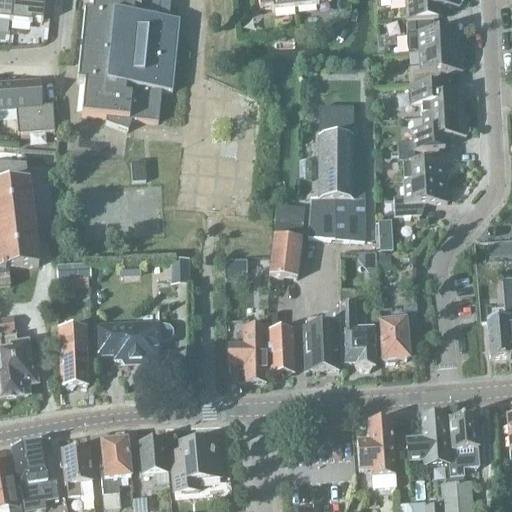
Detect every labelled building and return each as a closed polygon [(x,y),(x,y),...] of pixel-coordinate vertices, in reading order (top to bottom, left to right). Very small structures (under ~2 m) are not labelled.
[(0,0),(0,23),(11,24),(13,0),(0,0)] [(13,0),(11,24),(31,27),(32,24),(43,25),(45,0),(13,0)] [(105,126),(127,134),(131,124),(158,126),(161,95),(172,96),(179,24),(168,23),(170,0),(92,0),(91,15),(84,15),(78,86),(84,87),(81,119),(106,121),(105,126)] [(295,11),(293,0),(257,0),(259,12),(272,10),(272,13),(295,11)] [(293,0),(295,11),(318,8),(318,5),(331,3),(330,0),(293,0)] [(438,11),(441,11),(459,10),(458,7),(462,4),(461,0),(404,0),(406,24),(431,23),(438,22),(438,11)] [(408,57),(418,56),(461,54),(461,53),(458,53),(457,33),(432,34),(431,23),(406,24),(408,57)] [(408,69),(409,89),(435,88),(434,76),(462,75),(462,72),(459,72),(458,54),(461,54),(418,56),(419,69),(408,69)] [(38,86),(0,88),(0,112),(16,111),(18,137),(54,135),(52,108),(41,109),(39,84),(38,84),(38,86)] [(441,87),(409,89),(410,109),(421,109),(422,121),(464,119),(464,118),(461,118),(460,98),(442,99),(441,87)] [(311,202),(308,242),(364,245),(365,141),(352,141),(352,111),(318,111),(318,202),(311,202)] [(464,119),(422,121),(422,134),(412,134),(412,145),(397,146),(398,156),(445,154),(444,141),(465,140),(465,137),(469,134),(468,123),(464,120),(464,119)] [(402,175),(403,187),(446,185),(443,185),(442,164),(391,167),(392,175),(402,175)] [(446,185),(403,187),(404,200),(393,200),(394,220),(419,219),(419,208),(447,206),(447,203),(444,203),(443,186),(446,186),(446,185)] [(0,290),(10,290),(8,272),(38,269),(29,188),(0,190),(0,290)] [(277,208),(275,226),(269,279),(296,282),(305,211),(277,208)] [(171,265),(172,285),(181,285),(181,265),(171,265)] [(56,270),(57,284),(88,282),(87,268),(56,270)] [(511,283),(502,284),(505,323),(486,324),(490,362),(510,360),(510,357),(511,357),(511,283)] [(369,375),(371,371),(374,371),(373,332),(355,332),(354,308),(339,308),(341,368),(355,368),(355,372),(358,372),(361,375),(369,375)] [(281,376),(283,379),(288,379),(291,376),(293,376),(291,334),(277,335),(276,319),(266,319),(267,335),(269,377),(281,376)] [(392,320),(392,326),(379,327),(381,346),(380,346),(382,366),(384,366),(388,368),(395,367),(397,364),(406,364),(408,361),(404,319),(392,320)] [(0,322),(0,336),(15,335),(13,321),(0,322)] [(303,331),(305,375),(338,374),(337,330),(319,331),(319,321),(306,321),(306,331),(303,331)] [(160,367),(159,345),(164,344),(169,343),(172,338),(172,333),(169,329),(163,327),(158,327),(158,325),(95,328),(96,359),(114,359),(114,365),(142,365),(142,368),(160,367)] [(228,348),(228,370),(243,369),(243,374),(237,374),(238,386),(266,386),(265,330),(243,330),(243,347),(228,348)] [(58,336),(61,391),(64,390),(67,393),(72,393),(74,390),(87,390),(85,339),(76,339),(76,335),(58,336)] [(0,402),(29,399),(27,387),(36,386),(32,362),(28,362),(26,347),(17,349),(15,339),(0,341),(0,402)] [(447,455),(450,481),(466,480),(465,472),(476,471),(474,453),(477,453),(474,421),(472,422),(471,419),(469,417),(461,418),(459,420),(460,423),(448,424),(451,455),(447,455)] [(423,442),(405,443),(407,465),(425,464),(425,470),(443,468),(447,468),(446,454),(447,454),(444,418),(421,420),(423,442)] [(391,423),(368,425),(369,443),(356,444),(358,475),(371,474),(373,492),(396,491),(391,423)] [(99,467),(103,500),(119,498),(117,482),(131,481),(127,443),(124,443),(120,440),(114,441),(111,445),(100,446),(102,466),(99,467)] [(137,447),(139,480),(168,477),(165,444),(137,447)] [(49,445),(11,451),(17,490),(20,490),(22,501),(40,498),(39,491),(56,489),(49,445)] [(198,494),(197,484),(220,481),(217,445),(179,448),(179,457),(170,458),(174,497),(198,494)] [(93,504),(91,485),(88,451),(61,454),(64,488),(67,488),(68,501),(82,500),(82,505),(93,504)] [(0,511),(20,511),(18,495),(14,496),(9,465),(5,466),(0,465),(0,511)] [(440,511),(472,511),(470,485),(440,488),(442,509),(441,509),(440,511)]
